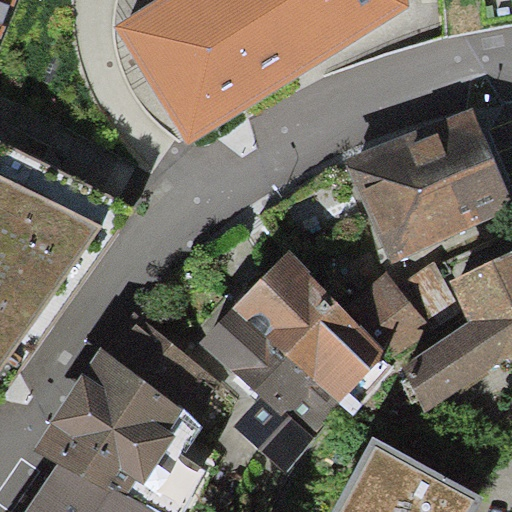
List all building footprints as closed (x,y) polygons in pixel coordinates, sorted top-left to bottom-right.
[(0,0),(0,88),(27,0),(0,0)] [(156,0),(113,27),(187,151),(410,6),(409,0),(156,0)] [(392,265),(511,216),(511,99),(351,165),(379,233),(392,265)] [(0,365),(92,228),(0,181),(0,365)] [(387,352),(291,254),(245,301),(204,344),(253,388),(264,399),(237,428),(285,474),(314,441),(310,436),(387,352)] [(511,365),(511,256),(453,284),(470,327),(402,368),(426,413),(511,365)] [(191,421),(107,356),(88,386),(56,436),(38,464),(63,475),(39,511),(146,511),(132,501),(191,421)] [(332,511),(481,511),(488,501),(466,489),(376,437),(332,511)]
